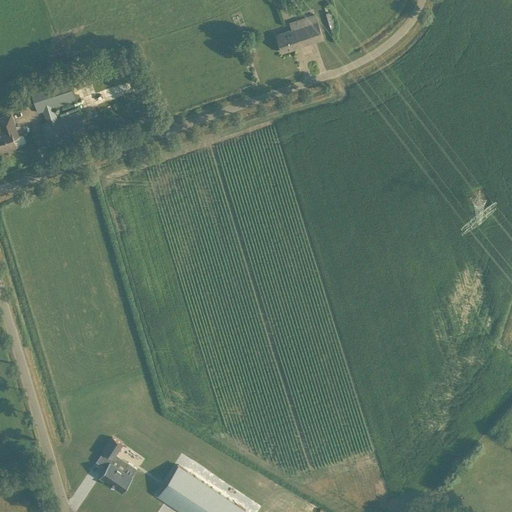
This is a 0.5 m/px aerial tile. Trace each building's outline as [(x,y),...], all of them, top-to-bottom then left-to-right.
[(337,26),(334,16),(332,11),(326,13),(330,28),(337,26)] [(277,34),(282,51),(323,37),(315,14),(289,23),(291,29),(277,34)] [(132,92),(93,105),(93,104),(99,102),(97,93),(128,83),(120,59),(30,88),(38,112),(43,110),(43,111),(47,121),(41,123),(49,146),(140,116),(132,92)] [(8,149),(17,146),(14,138),(17,136),(10,114),(0,117),(0,126),(1,130),(0,130),(0,149),(8,147),(8,149)] [(113,457),(116,453),(122,443),(112,436),(103,450),(113,457)] [(137,467),(129,462),(123,470),(110,461),(106,467),(100,476),(108,482),(114,486),(122,491),(132,476),(137,467)] [(163,499),(182,511),(243,511),(244,510),(210,487),(208,486),(177,465),(168,479),(157,495),(163,499)] [(125,511),(81,484),(72,498),(94,511),(125,511)] [(443,501),(437,498),(433,503),(439,507),(443,501)]
